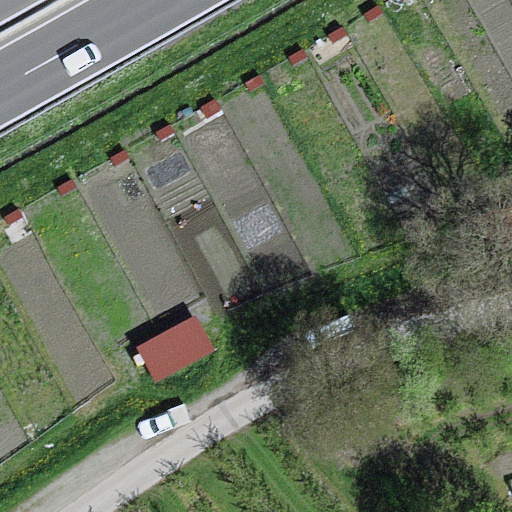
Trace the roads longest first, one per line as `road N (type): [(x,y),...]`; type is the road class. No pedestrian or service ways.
road 1 (unclassified): [(73,511),(278,384),(511,302)]
road 2 (motorway): [(0,87),(155,0)]
road 3 (track): [(352,511),(255,396)]
